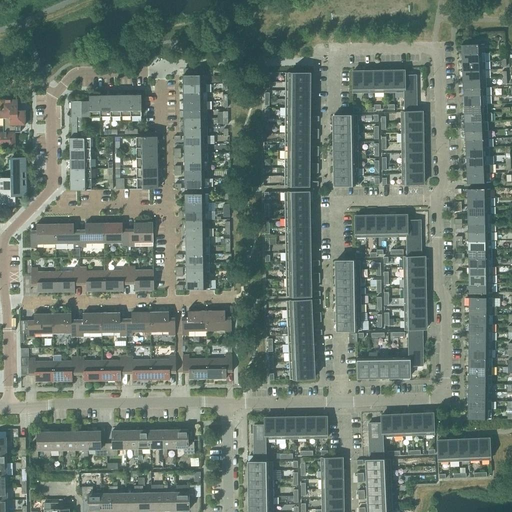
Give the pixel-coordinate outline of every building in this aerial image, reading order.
[(461,45),(461,53),(485,52),(484,44),(461,45)] [(461,53),(462,62),(485,61),(485,52),(461,53)] [(462,62),(462,71),(486,70),(485,61),(462,62)] [(183,75),(183,84),(207,84),(207,68),(185,68),(185,75),(183,75)] [(462,71),(463,79),(486,78),(486,70),(462,71)] [(363,71),(353,72),(353,93),(364,92),(363,71)] [(374,71),(363,71),(364,92),(374,92),(374,71)] [(384,71),(374,71),(374,92),(384,92),(384,71)] [(394,71),(384,71),(384,92),(395,92),(394,71)] [(405,71),(394,71),(395,92),(404,92),(405,92),(404,75),(405,75),(405,71)] [(310,73),(285,73),(285,82),(310,82),(310,73)] [(405,92),(404,92),(404,109),(404,112),(416,111),(416,75),(405,75),(404,75),(405,92)] [(463,79),(463,88),(486,87),(486,78),(463,79)] [(310,82),(285,82),(285,90),(310,91),(310,82)] [(183,84),(184,93),(207,92),(207,84),(183,84)] [(463,88),(463,97),(487,96),(486,87),(463,88)] [(310,91),(285,90),(285,99),(310,99),(310,91)] [(184,93),(184,101),(207,101),(207,92),(184,93)] [(90,95),(90,101),(90,117),(100,117),(100,95),(90,95)] [(110,95),(100,95),(100,117),(111,116),(110,95)] [(121,95),(110,95),(111,116),(121,116),(121,95)] [(131,95),(121,95),(121,116),(131,116),(131,95)] [(142,95),(131,95),(131,116),(142,116),(142,95)] [(463,97),(464,105),(487,104),(487,96),(463,97)] [(4,118),(4,132),(4,133),(16,132),(21,132),(21,125),(26,125),(25,110),(18,110),(18,100),(0,99),(0,106),(0,118),(4,118)] [(310,99),(285,99),(285,108),(310,108),(310,99)] [(71,102),(72,138),(83,138),(83,117),(90,117),(90,101),(71,102)] [(184,101),(184,110),(207,110),(207,101),(184,101)] [(464,105),(464,114),(488,113),(487,104),(464,105)] [(310,108),(285,108),(285,116),(310,116),(310,108)] [(184,110),(184,119),(207,118),(207,110),(184,110)] [(404,112),(401,112),(402,122),(422,122),(422,111),(417,111),(416,111),(404,112)] [(464,114),(465,122),(488,121),(492,121),(492,113),(488,113),(464,114)] [(353,115),(334,115),(334,124),(358,124),(358,115),(353,115)] [(310,116),(285,116),(285,125),(309,125),(310,116)] [(184,119),(184,127),(208,127),(207,118),(184,119)] [(465,122),(465,131),(488,130),(488,121),(465,122)] [(422,122),(402,122),(402,133),(423,132),(422,122)] [(358,124),(334,124),(334,133),(358,133),(358,124)] [(309,125),(285,125),(285,133),(309,134),(309,125)] [(184,127),(184,136),(208,135),(208,127),(184,127)] [(465,131),(465,140),(489,139),(488,130),(465,131)] [(4,133),(4,132),(0,132),(0,147),(16,147),(16,132),(4,133)] [(423,132),(402,133),(402,143),(423,142),(423,132)] [(309,134),(285,133),(285,142),(309,142),(309,134)] [(358,133),(334,133),(334,142),(358,141),(358,133)] [(184,136),(184,144),(208,144),(208,135),(184,136)] [(137,137),(137,147),(158,147),(158,136),(137,137)] [(70,138),(70,148),(91,148),(91,138),(83,138),(72,138),(70,138)] [(465,140),(466,148),(489,147),(489,139),(465,140)] [(358,141),(334,142),(334,150),(359,150),(358,141)] [(309,142),(285,142),(285,151),(309,151),(309,142)] [(423,142),(402,143),(402,153),(423,153),(423,142)] [(184,144),(185,153),(208,153),(208,144),(184,144)] [(137,147),(137,157),(158,157),(158,147),(137,147)] [(466,148),(466,157),(489,156),(489,147),(466,148)] [(70,148),(70,159),(91,158),(91,148),(70,148)] [(359,150),(334,150),(334,159),(359,159),(359,150)] [(309,151),(285,151),(285,159),(309,160),(309,151)] [(185,153),(185,162),(208,161),(208,153),(185,153)] [(423,153),(402,153),(402,163),(423,163),(423,153)] [(466,157),(466,165),(490,164),(489,156),(466,157)] [(137,157),(137,168),(158,167),(158,157),(137,157)] [(18,196),(27,195),(26,158),(12,158),(12,178),(0,178),(0,205),(18,205),(18,196)] [(70,159),(70,169),(91,169),(91,158),(70,159)] [(309,160),(285,159),(285,168),(309,168),(309,160)] [(359,159),(334,159),(334,168),(359,167),(359,159)] [(185,162),(185,170),(208,170),(208,161),(185,162)] [(423,163),(402,163),(402,174),(423,173),(423,163)] [(466,165),(467,174),(490,173),(490,164),(466,165)] [(137,168),(137,178),(158,178),(158,167),(137,168)] [(359,167),(334,168),(335,176),(359,176),(359,167)] [(309,168),(285,168),(285,177),(309,177),(309,168)] [(70,169),(71,179),(92,179),(91,169),(70,169)] [(185,170),(185,179),(208,179),(208,170),(185,170)] [(423,173),(402,174),(403,184),(424,184),(423,173)] [(490,173),(467,174),(467,183),(491,182),(490,173)] [(359,176),(335,176),(335,186),(359,185),(359,176)] [(309,177),(285,177),(284,186),(309,186),(309,177)] [(124,178),(116,179),(116,189),(125,189),(124,178)] [(158,178),(137,178),(137,189),(158,188),(158,178)] [(92,179),(71,179),(71,190),(92,189),(92,179)] [(208,179),(185,179),(185,188),(209,187),(208,179)] [(467,189),(467,198),(491,197),(491,188),(467,189)] [(309,191),(285,192),(285,201),(309,200),(309,191)] [(185,194),(185,203),(209,202),(209,193),(185,194)] [(467,198),(468,206),(491,206),(491,197),(467,198)] [(309,200),(285,201),(285,209),(309,209),(309,200)] [(185,203),(186,211),(209,211),(209,202),(185,203)] [(468,206),(468,215),(491,215),(491,206),(468,206)] [(309,209),(285,209),(285,218),(309,218),(309,209)] [(186,211),(186,220),(209,219),(209,211),(186,211)] [(386,215),(376,216),(376,236),(387,236),(386,215)] [(397,215),(386,215),(387,236),(397,236),(397,215)] [(407,215),(397,215),(397,236),(407,236),(407,220),(408,220),(407,215)] [(468,215),(468,224),(491,223),(491,215),(468,215)] [(366,216),(355,216),(355,237),(366,237),(366,216)] [(376,216),(366,216),(366,237),(376,236),(376,216)] [(309,218),(285,218),(285,227),(310,226),(309,218)] [(186,220),(186,228),(209,228),(209,219),(186,220)] [(407,236),(407,254),(407,257),(421,256),(420,220),(408,220),(407,220),(407,236)] [(135,229),(129,229),(129,246),(135,246),(135,242),(153,242),(153,222),(134,223),(135,229)] [(86,230),(80,230),(80,247),(87,247),(86,243),(105,243),(104,223),(86,223),(86,230)] [(123,223),(104,223),(105,243),(123,243),(123,246),(129,246),(129,229),(123,229),(123,223)] [(468,224),(468,232),(491,232),(491,223),(468,224)] [(56,244),(55,224),(37,224),(37,231),(31,231),(31,248),(38,248),(38,244),(56,244)] [(74,224),(55,224),(56,244),(74,243),(74,247),(80,247),(80,230),(74,230),(74,224)] [(310,226),(285,227),(285,235),(310,235),(310,226)] [(186,228),(186,237),(209,237),(209,228),(186,228)] [(468,232),(468,241),(492,241),(491,232),(468,232)] [(310,235),(285,235),(285,244),(310,244),(310,235)] [(186,237),(186,246),(210,245),(209,237),(186,237)] [(468,241),(468,250),(492,249),(492,241),(468,241)] [(310,244),(285,244),(286,253),(310,252),(310,244)] [(186,246),(186,254),(210,254),(210,245),(186,246)] [(468,250),(468,258),(492,258),(492,249),(468,250)] [(310,252),(286,253),(286,261),(310,261),(310,252)] [(186,254),(186,263),(210,263),(210,254),(186,254)] [(407,257),(404,257),(404,267),(425,267),(425,256),(422,256),(421,256),(407,257)] [(468,258),(469,267),(492,266),(492,258),(468,258)] [(356,260),(336,260),(336,270),(361,269),(361,260),(356,260)] [(310,261),(286,261),(286,270),(310,269),(310,261)] [(186,263),(187,272),(210,271),(210,263),(186,263)] [(123,270),(105,271),(105,291),(124,290),(124,284),(130,284),(129,266),(123,267),(123,270)] [(136,266),(129,266),(130,284),(135,284),(136,290),(154,290),(154,270),(136,270),(136,266)] [(469,267),(469,275),(492,275),(492,266),(469,267)] [(74,271),(56,271),(57,291),(75,291),(75,285),(81,285),(81,267),(74,267),(74,271)] [(87,267),(81,267),(81,285),(87,285),(87,291),(105,291),(105,271),(87,271),(87,267)] [(425,267),(404,267),(404,278),(425,277),(425,267)] [(57,291),(56,271),(38,272),(38,268),(31,268),(32,286),(38,285),(38,292),(57,291)] [(310,269),(286,270),(286,279),(311,278),(310,269)] [(361,269),(336,270),(336,278),(361,278),(361,269)] [(187,272),(187,280),(210,280),(210,271),(187,272)] [(469,275),(469,284),(492,284),(492,275),(469,275)] [(425,277),(404,278),(404,288),(425,288),(425,277)] [(311,278),(286,279),(286,287),(311,287),(311,278)] [(361,278),(336,278),(337,287),(361,286),(361,278)] [(210,280),(187,280),(187,289),(210,289),(210,280)] [(492,284),(469,284),(469,293),(492,293),(492,284)] [(361,286),(337,287),(337,296),(361,295),(361,286)] [(311,287),(286,287),(286,296),(311,296),(311,287)] [(425,288),(404,288),(405,298),(426,298),(425,288)] [(361,295),(337,296),(337,304),(361,304),(361,295)] [(469,297),(469,306),(496,306),(499,306),(499,300),(493,300),(493,297),(469,297)] [(426,298),(405,298),(405,308),(426,308),(426,298)] [(311,300),(286,301),(287,310),(311,309),(311,300)] [(361,304),(337,304),(337,313),(361,312),(361,304)] [(496,306),(469,306),(469,315),(492,315),(496,315),(496,306)] [(426,308),(405,308),(405,319),(426,318),(426,308)] [(311,309),(287,310),(287,318),(312,317),(311,309)] [(207,331),(207,311),(188,311),(188,318),(182,318),(182,335),(189,335),(189,331),(207,331)] [(226,311),(207,311),(207,331),(226,331),(226,334),(232,334),(232,317),(226,317),(226,311)] [(121,312),(102,313),(102,333),(102,336),(127,336),(126,319),(121,319),(121,312)] [(132,319),(126,319),(127,336),(133,336),(133,332),(151,332),(150,312),(132,312),(132,319)] [(169,312),(150,312),(151,332),(169,331),(169,335),(176,335),(175,318),(169,318),(169,312)] [(361,312),(337,313),(337,321),(362,321),(361,312)] [(72,313),(53,314),(53,333),(71,333),(72,337),(78,337),(78,319),(72,320),(72,313)] [(83,319),(78,319),(78,337),(84,337),(84,333),(102,333),(102,313),(83,313),(83,319)] [(29,320),(20,320),(21,334),(29,334),(29,338),(35,338),(35,334),(53,333),(53,314),(35,314),(35,320),(29,320)] [(469,315),(469,323),(492,323),(492,315),(469,315)] [(312,317),(287,318),(288,327),(312,326),(312,317)] [(426,318),(405,319),(405,329),(408,329),(422,329),(423,329),(426,329),(426,318)] [(362,321),(337,321),(337,331),(349,330),(362,330),(362,321)] [(469,323),(469,332),(492,332),(492,323),(469,323)] [(312,326),(288,327),(288,336),(312,334),(312,326)] [(422,329),(408,329),(409,356),(409,366),(410,366),(423,365),(422,329)] [(469,332),(469,340),(492,341),(492,332),(469,332)] [(357,337),(357,333),(349,333),(349,342),(357,342),(357,337)] [(312,334),(288,336),(288,344),(313,343),(312,334)] [(469,340),(469,349),(492,349),(492,341),(469,340)] [(313,343),(288,344),(289,353),(313,352),(313,343)] [(469,349),(469,358),(492,358),(492,349),(469,349)] [(313,352),(289,353),(289,361),(314,360),(313,352)] [(208,378),(208,359),(190,359),(190,355),(183,355),(183,373),(189,372),(189,379),(208,378)] [(226,359),(208,359),(208,378),(227,378),(226,372),(232,372),(232,355),(226,355),(226,359)] [(121,360),(103,360),(103,380),(122,380),(121,374),(127,374),(127,356),(121,356),(121,360)] [(133,356),(127,356),(127,374),(133,373),(133,380),(152,379),(151,360),(133,360),(133,356)] [(169,359),(151,360),(152,379),(170,379),(170,373),(176,373),(176,356),(169,356),(169,359)] [(379,356),(368,357),(369,378),(379,377),(379,356)] [(389,356),(379,356),(379,377),(389,377),(389,356)] [(399,356),(389,356),(389,377),(399,377),(399,356)] [(409,356),(399,356),(399,377),(410,377),(410,366),(409,366),(409,356)] [(72,361),(54,361),(54,381),(73,381),(73,375),(78,374),(78,357),(72,357),(72,361)] [(85,357),(78,357),(78,374),(84,374),(84,381),(103,380),(103,360),(85,361),(85,357)] [(368,357),(357,357),(358,378),(369,378),(368,357)] [(21,366),(29,366),(29,358),(21,358),(21,366)] [(54,381),(54,361),(36,362),(36,358),(29,358),(29,366),(29,375),(35,375),(36,381),(54,381)] [(469,358),(468,366),(492,367),(492,358),(469,358)] [(314,360),(289,361),(289,370),(314,369),(314,360)] [(468,366),(468,375),(492,375),(492,367),(468,366)] [(314,369),(289,370),(290,379),(314,378),(314,369)] [(468,375),(468,384),(492,384),(492,375),(468,375)] [(468,384),(468,392),(492,392),(492,384),(468,384)] [(468,392),(468,401),(492,401),(492,392),(468,392)] [(468,401),(468,409),(491,410),(492,401),(468,401)] [(491,410),(468,409),(468,418),(491,419),(491,410)] [(433,413),(423,414),(424,434),(434,434),(434,433),(433,413)] [(402,414),(392,415),(393,436),(403,435),(402,414)] [(412,414),(402,414),(403,435),(413,435),(412,414)] [(423,414),(412,414),(413,435),(424,434),(423,414)] [(392,415),(381,415),(382,423),(383,436),(393,436),(392,415)] [(286,417),(275,418),(276,438),(286,438),(286,417)] [(296,417),(286,417),(286,438),(296,438),(296,417)] [(306,417),(296,417),(296,438),(307,438),(306,417)] [(317,417),(306,417),(307,438),(317,438),(317,417)] [(327,417),(317,417),(317,438),(328,438),(327,417)] [(275,418),(265,418),(265,425),(266,439),(276,438),(275,418)] [(382,423),(369,423),(370,459),(384,459),(384,458),(384,456),(383,436),(382,423)] [(265,425),(254,425),(255,461),(267,461),(267,458),(266,439),(265,425)] [(146,430),(138,430),(138,455),(138,460),(143,460),(142,448),(151,448),(150,427),(146,428),(146,430)] [(155,427),(150,427),(151,448),(159,448),(159,461),(163,461),(163,455),(163,430),(155,430),(155,427)] [(170,430),(163,430),(163,455),(167,455),(167,448),(175,448),(175,427),(170,427),(170,430)] [(180,427),(175,427),(175,448),(184,447),(184,455),(195,454),(194,442),(188,442),(188,429),(180,429),(180,427)] [(87,428),(87,431),(88,431),(88,449),(96,449),(96,456),(107,456),(107,443),(101,443),(101,431),(93,431),(92,428),(87,428)] [(113,443),(107,443),(107,456),(118,456),(118,449),(126,448),(125,428),(121,428),(121,430),(113,430),(113,443)] [(130,428),(125,428),(126,448),(134,448),(134,455),(138,455),(138,430),(130,430),(130,428)] [(50,432),(43,432),(43,429),(38,429),(38,432),(38,444),(32,444),(32,457),(39,457),(39,450),(47,450),(47,457),(51,457),(51,450),(50,432)] [(50,429),(50,432),(51,450),(59,450),(59,457),(64,457),(63,450),(63,431),(55,432),(55,429),(50,429)] [(63,429),(63,431),(63,450),(71,449),(71,456),(76,456),(76,449),(75,431),(68,431),(68,429),(63,429)] [(75,429),(75,431),(76,449),(84,449),(84,456),(88,456),(88,449),(88,431),(87,431),(80,431),(80,429),(75,429)] [(490,438),(479,439),(480,460),(491,459),(490,438)] [(469,439),(458,440),(459,460),(470,460),(469,439)] [(479,439),(469,439),(470,460),(480,460),(479,439)] [(448,440),(437,441),(438,461),(449,461),(448,440)] [(458,440),(448,440),(449,461),(459,460),(458,440)] [(328,458),(322,458),(322,468),(343,468),(342,457),(328,458)] [(370,459),(366,460),(367,468),(391,467),(391,458),(384,459),(370,459)] [(254,461),(249,462),(249,470),(273,470),(273,461),(267,461),(255,461),(254,461)] [(391,467),(367,468),(367,477),(392,476),(391,467)] [(343,468),(322,468),(322,479),(343,478),(343,468)] [(273,470),(249,470),(249,479),(273,479),(273,470)] [(392,476),(367,477),(367,486),(392,485),(392,476)] [(343,478),(322,479),(322,489),(343,489),(343,478)] [(273,479),(249,479),(249,488),(274,487),(273,479)] [(117,483),(114,483),(114,486),(114,511),(122,511),(121,511),(126,511),(126,493),(118,493),(118,486),(117,486),(117,483)] [(134,493),(126,493),(126,511),(131,511),(139,511),(139,485),(134,486),(134,493)] [(143,485),(139,485),(139,511),(147,511),(151,511),(151,492),(143,492),(143,485)] [(159,492),(151,492),(151,511),(156,511),(156,510),(164,510),(164,485),(159,485),(159,492)] [(168,485),(164,485),(164,510),(172,510),(171,511),(176,511),(176,492),(168,492),(168,485)] [(195,485),(176,485),(176,492),(176,511),(181,511),(181,510),(190,510),(189,497),(195,497),(195,485)] [(392,485),(367,486),(368,494),(392,493),(392,485)] [(101,511),(102,493),(93,493),(93,486),(82,486),(83,499),(89,499),(89,511),(97,511),(101,511)] [(110,493),(102,493),(101,511),(106,511),(107,511),(114,511),(114,486),(109,486),(110,493)] [(274,487),(249,488),(249,496),(274,496),(274,487)] [(343,489),(322,489),(322,499),(343,499),(343,489)] [(392,493),(368,494),(368,503),(393,502),(392,493)] [(274,496),(249,496),(249,505),(274,505),(274,496)] [(343,499),(322,499),(322,509),(322,510),(343,509),(343,499)] [(393,502),(368,503),(369,511),(393,511),(393,502)] [(59,503),(44,503),(44,511),(69,511),(69,509),(63,509),(63,503),(59,503)]
